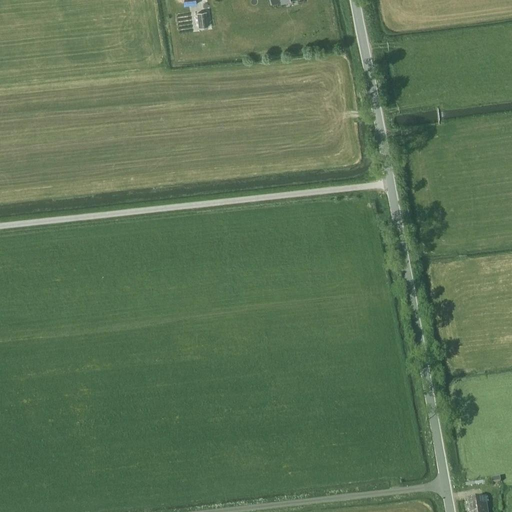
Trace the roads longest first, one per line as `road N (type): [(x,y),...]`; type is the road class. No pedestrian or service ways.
road 1 (unclassified): [(0,225),(389,183)]
road 2 (unclassified): [(451,511),(389,183)]
road 3 (unclassified): [(389,183),(353,0)]
